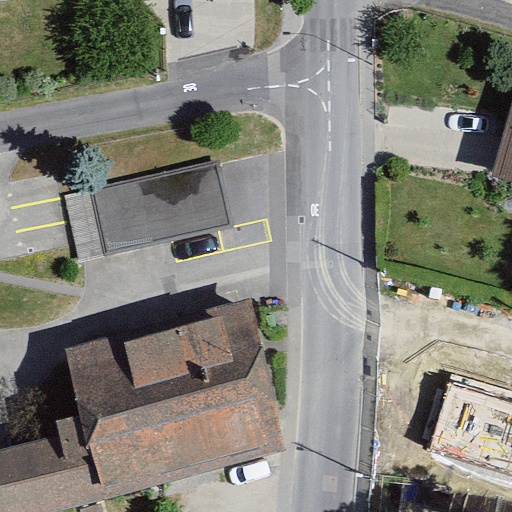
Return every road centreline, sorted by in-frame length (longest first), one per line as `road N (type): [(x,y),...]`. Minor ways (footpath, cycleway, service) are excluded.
road 1 (residential): [(323,511),(336,84)]
road 2 (residential): [(0,141),(336,84)]
